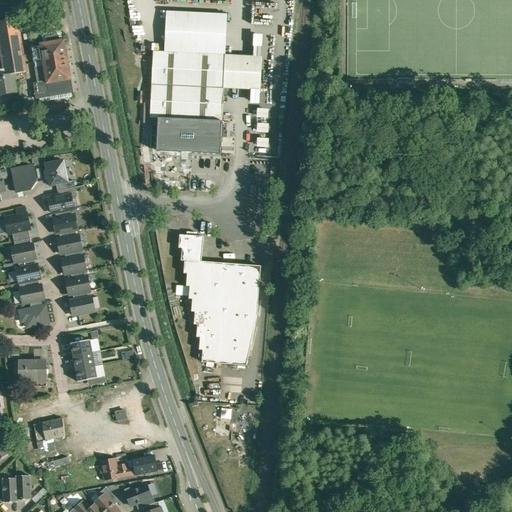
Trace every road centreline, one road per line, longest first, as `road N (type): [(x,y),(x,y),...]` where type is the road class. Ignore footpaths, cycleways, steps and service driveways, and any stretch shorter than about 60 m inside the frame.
road 1 (secondary): [(196,482),(141,317),(77,0)]
road 2 (residential): [(0,206),(38,199),(62,317),(54,340)]
